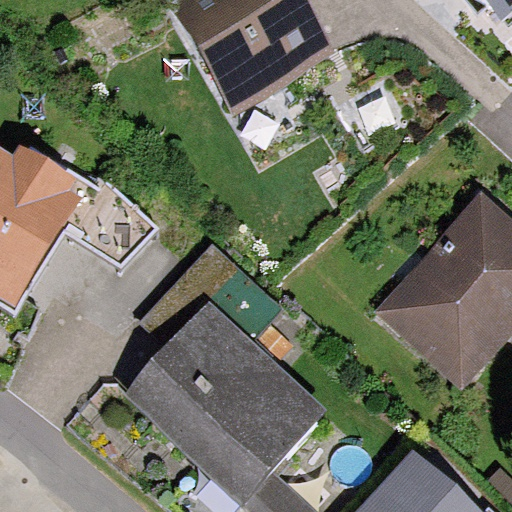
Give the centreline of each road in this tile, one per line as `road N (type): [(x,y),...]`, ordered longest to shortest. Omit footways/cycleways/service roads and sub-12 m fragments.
road 1 (residential): [(511,115),(383,0)]
road 2 (unclassified): [(127,511),(0,399)]
